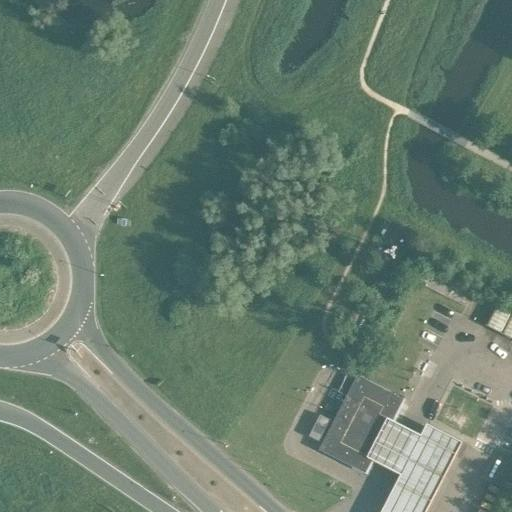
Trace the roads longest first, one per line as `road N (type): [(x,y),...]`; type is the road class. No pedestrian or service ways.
road 1 (motorway): [(70,240),(183,75),(217,0)]
road 2 (primary): [(275,511),(73,320)]
road 3 (primary): [(42,349),(213,511)]
road 4 (motorway): [(0,411),(39,427),(165,511)]
